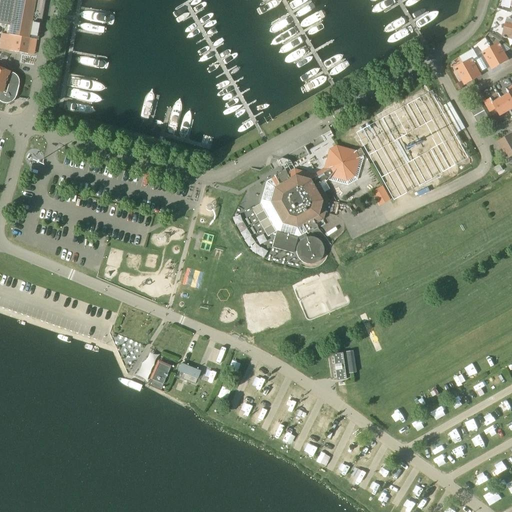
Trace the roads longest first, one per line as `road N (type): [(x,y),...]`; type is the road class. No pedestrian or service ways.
road 1 (unclassified): [(484,511),(290,372),(0,238)]
road 2 (unclassified): [(26,126),(219,175),(469,33),(484,0)]
